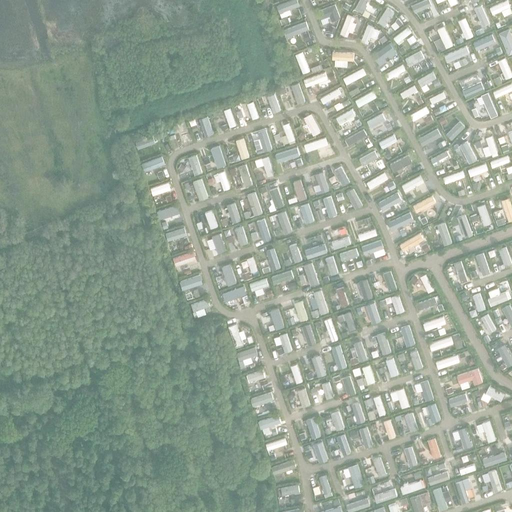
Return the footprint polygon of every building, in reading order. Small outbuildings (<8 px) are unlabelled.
[(298,3),(296,0),(287,0),(280,3),(282,9),(288,6),(289,8),(292,7),(291,5),(298,3)] [(359,12),(365,0),(358,0),(354,8),(359,12)] [(414,10),(429,4),(426,0),(423,0),(412,5),(414,10)] [(493,14),(510,6),(507,0),(506,0),(490,7),(493,14)] [(335,3),(318,10),(321,18),(330,15),(332,21),(341,17),(335,3)] [(489,23),(481,5),(474,8),(479,19),(478,20),(479,24),(481,23),(482,26),(489,23)] [(388,6),(379,20),(384,24),(390,14),(392,16),(395,11),(392,10),(393,9),(388,6)] [(473,35),(465,17),(458,20),(463,32),(462,33),(463,36),(465,35),(466,38),(473,35)] [(305,24),(303,18),(287,24),(289,29),(305,24)] [(346,18),(339,36),(345,38),(351,21),(346,18)] [(367,23),(360,39),(367,42),(374,25),(367,23)] [(408,26),(394,37),(398,42),(412,31),(408,26)] [(453,44),(445,27),(440,30),(445,41),(443,42),(445,46),(447,45),(448,46),(453,44)] [(511,52),(511,34),(509,28),(499,32),(508,54),(511,52)] [(492,34),(474,42),(477,49),(495,40),(492,34)] [(389,43),(377,52),(381,57),(388,51),(390,53),(394,50),(392,48),(393,48),(389,43)] [(448,62),(469,52),(466,45),(444,54),(448,62)] [(420,49),(408,56),(410,61),(414,59),(415,62),(421,59),(419,56),(423,54),(420,49)] [(302,51),(295,54),(303,73),(310,70),(306,60),(307,59),(307,57),(305,58),(302,51)] [(332,59),(354,60),(354,52),(333,51),(332,59)] [(393,63),(401,59),(398,54),(390,59),(393,63)] [(511,75),(511,74),(504,57),(498,60),(503,72),(501,73),(503,78),(505,77),(506,78),(511,75)] [(405,69),(402,64),(385,74),(388,79),(405,69)] [(347,84),(366,73),(363,67),(343,78),(347,84)] [(421,86),(436,77),(433,71),(418,80),(421,86)] [(327,79),(325,72),(304,79),(306,86),(311,84),(312,86),(315,85),(315,83),(327,79)] [(466,97),(484,89),(481,80),(463,88),(466,97)] [(291,86),(297,104),(305,101),(298,83),(291,86)] [(511,89),(511,84),(511,83),(493,91),(496,97),(511,89)] [(417,90),(414,85),(400,92),(403,98),(411,93),(412,95),(414,94),(413,92),(417,90)] [(360,91),(358,86),(349,91),(351,96),(360,91)] [(338,87),(321,98),(324,103),(327,101),(328,102),(332,100),(331,99),(335,96),(336,98),(340,96),(339,94),(341,93),(338,87)] [(372,89),(355,99),(358,105),(376,95),(372,89)] [(443,91),(429,98),(432,103),(440,99),(441,101),(445,99),(444,97),(445,97),(443,91)] [(498,114),(488,91),(481,94),(491,117),(498,114)] [(280,110),(274,93),(267,96),(273,112),(280,110)] [(258,117),(252,103),(247,105),(252,119),(258,117)] [(429,112),(426,106),(410,114),(413,120),(429,112)] [(352,108),(336,117),(340,124),(349,118),(350,120),(354,118),(353,116),(355,115),(352,108)] [(235,126),(229,109),(223,111),(229,128),(235,126)] [(371,127),(385,119),(382,112),(367,120),(371,127)] [(320,132),(310,114),(303,118),(313,136),(320,132)] [(212,134),(207,117),(199,119),(204,136),(212,134)] [(460,120),(446,134),(452,139),(466,125),(460,120)] [(190,142),(184,123),(178,126),(184,144),(190,142)] [(295,143),(288,123),(282,125),(289,145),(295,143)] [(440,132),(437,127),(423,135),(426,140),(440,132)] [(348,145),(367,134),(363,129),(345,139),(348,145)] [(271,149),(265,130),(257,133),(263,152),(271,149)] [(383,148),(397,140),(394,134),(379,142),(383,148)] [(499,151),(493,135),(488,136),(491,146),(489,147),(490,151),(492,151),(493,153),(499,151)] [(152,136),(134,141),(137,149),(155,144),(152,136)] [(248,157),(243,138),(235,141),(241,159),(248,157)] [(324,138),(303,145),(306,152),(327,145),(324,138)] [(462,150),(464,153),(466,154),(467,153),(471,161),(477,158),(469,142),(462,146),(464,149),(462,150)] [(225,165),(218,146),(211,149),(217,168),(225,165)] [(277,162),(299,155),(297,147),(275,154),(277,162)] [(447,150),(432,158),(434,163),(442,159),(444,163),(449,160),(449,159),(452,158),(450,155),(448,153),(450,152),(448,149),(447,150)] [(363,165),(378,156),(375,150),(360,159),(363,165)] [(394,170),(412,161),(408,153),(390,163),(394,170)] [(202,173),(196,155),(188,157),(194,175),(202,173)] [(509,160),(507,155),(493,160),(495,166),(501,163),(502,166),(507,164),(506,161),(509,160)] [(161,156),(141,164),(144,172),(164,164),(161,156)] [(273,175),(267,157),(262,158),(268,177),(273,175)] [(381,169),(385,166),(381,158),(376,161),(379,167),(380,167),(381,169)] [(470,176),(488,169),(485,163),(468,169),(470,176)] [(239,167),(246,187),(253,185),(246,164),(239,167)] [(350,181),(341,166),(334,170),(342,185),(350,181)] [(445,183),(464,176),(462,170),(443,177),(445,183)] [(217,174),(223,191),(229,189),(223,172),(217,174)] [(257,181),(264,178),(263,174),(262,174),(261,172),(256,174),(257,175),(255,176),(257,181)] [(329,190),(323,172),(314,175),(320,193),(329,190)] [(370,188),(388,178),(384,172),(367,182),(370,188)] [(406,191),(424,181),(420,175),(402,184),(406,191)] [(208,197),(201,179),(193,182),(200,200),(208,197)] [(306,198),(300,179),(292,181),(299,200),(306,198)] [(481,182),(475,181),(475,183),(472,182),(473,187),(474,187),(474,188),(479,190),(481,182)] [(168,182),(150,188),(152,195),(170,189),(168,182)] [(284,205),(277,187),(269,190),(275,208),(284,205)] [(362,205),(353,188),(346,192),(355,209),(362,205)] [(262,213),(255,191),(247,194),(254,215),(262,213)] [(386,206),(401,198),(397,192),(383,200),(386,206)] [(417,212),(435,201),(432,195),(413,205),(417,212)] [(337,215),(330,196),(323,199),(329,217),(337,215)] [(511,219),(511,207),(509,197),(501,199),(508,221),(511,219)] [(314,221),(308,203),(299,206),(306,224),(314,221)] [(492,225),(485,203),(479,205),(485,222),(480,223),(482,228),(487,226),(489,229),(492,228),(491,225),(492,225)] [(240,220),(235,205),(230,207),(234,222),(240,220)] [(217,226),(211,210),(205,212),(211,228),(217,226)] [(292,231),(285,211),(277,214),(284,233),(292,231)] [(398,226),(413,219),(410,212),(394,219),(398,226)] [(504,217),(496,220),(498,225),(506,223),(504,217)] [(270,238),(264,218),(256,221),(263,241),(270,238)] [(473,234),(467,219),(462,221),(468,236),(473,234)] [(451,242),(445,221),(437,224),(444,244),(451,242)] [(247,244),(242,226),(234,229),(239,246),(247,244)] [(168,240),(187,234),(185,227),(166,233),(168,240)] [(360,241),(376,235),(374,229),(358,235),(360,241)] [(256,231),(250,233),(252,239),(258,237),(256,231)] [(420,232),(400,244),(404,250),(423,239),(420,232)] [(225,252),(219,234),(211,236),(217,254),(225,252)] [(333,249),(350,243),(348,236),(331,242),(333,249)] [(383,249),(380,240),(361,246),(364,255),(383,249)] [(425,252),(430,249),(426,241),(420,244),(425,252)] [(301,259),(296,243),(289,245),(295,262),(301,259)] [(307,259),(327,252),(324,243),(304,250),(307,259)] [(280,268),(273,248),(265,251),(272,271),(280,268)] [(342,261),(358,255),(356,248),(339,254),(342,261)] [(175,265),(196,259),(193,251),(173,257),(175,265)] [(511,263),(511,262),(507,251),(502,253),(507,265),(511,263)] [(489,269),(483,252),(477,254),(481,264),(479,265),(480,268),(482,267),(483,271),(489,269)] [(338,272),(332,256),(325,258),(331,274),(338,272)] [(257,271),(252,257),(246,259),(251,273),(257,271)] [(466,277),(461,260),(455,262),(458,269),(455,270),(458,280),(466,277)] [(318,283),(311,263),(303,265),(310,286),(318,283)] [(236,283),(230,265),(221,267),(227,286),(236,283)] [(293,278),(290,270),(271,277),(273,285),(293,278)] [(396,289),(390,271),(383,274),(389,292),(396,289)] [(244,281),(252,278),(250,275),(249,275),(248,272),(242,274),(244,281)] [(434,289),(426,273),(420,276),(428,292),(434,289)] [(184,289),(202,282),(200,274),(181,281),(184,289)] [(268,287),(265,279),(249,284),(251,292),(268,287)] [(372,298),(366,279),(358,282),(364,300),(372,298)] [(223,302),(246,294),(243,286),(221,293),(223,302)] [(348,305),(343,287),(335,289),(341,307),(348,305)] [(328,312),(321,291),(313,294),(321,314),(328,312)] [(491,306),(509,298),(506,291),(488,298),(491,306)] [(485,308),(480,295),(475,297),(476,300),(472,302),(473,305),(474,305),(477,311),(480,310),(479,310),(485,308)] [(403,312),(398,296),(391,298),(396,314),(403,312)] [(194,310),(210,304),(207,297),(191,303),(194,310)] [(418,309),(432,304),(430,298),(416,303),(418,309)] [(308,319),(301,300),(294,303),(300,321),(308,319)] [(374,303),(365,306),(372,325),(380,322),(374,303)] [(284,328),(278,308),(269,311),(275,331),(284,328)] [(350,311),(343,314),(337,316),(339,322),(346,320),(349,332),(356,329),(350,311)] [(496,329),(488,314),(481,317),(489,332),(496,329)] [(426,330),(446,323),(443,316),(423,323),(426,330)] [(331,319),(324,321),(331,342),(338,340),(331,319)] [(244,342),(237,321),(230,324),(237,345),(244,342)] [(316,343),(309,324),(301,327),(308,346),(316,343)] [(415,343),(409,325),(400,328),(406,346),(415,343)] [(391,352),(385,333),(376,336),(382,355),(391,352)] [(292,351),(287,334),(278,336),(284,354),(292,351)] [(433,348),(449,342),(447,337),(431,342),(433,348)] [(368,360),(361,341),(353,344),(360,363),(368,360)] [(511,359),(511,357),(505,344),(499,347),(505,356),(503,357),(505,362),(507,360),(508,361),(511,359)] [(346,367),(339,345),(331,348),(338,369),(346,367)] [(257,352),(255,346),(240,352),(242,357),(257,352)] [(422,368),(417,351),(410,354),(415,370),(422,368)] [(438,368),(459,361),(457,354),(436,361),(438,368)] [(326,375),(319,355),(311,358),(318,378),(326,375)] [(398,375),(392,359),(385,361),(391,377),(398,375)] [(296,384),(302,382),(296,365),(290,367),(296,384)] [(374,382),(369,365),(362,367),(367,385),(374,382)] [(460,383),(473,378),(474,384),(482,381),(478,368),(457,375),(460,383)] [(265,376),(263,369),(247,374),(250,382),(265,376)] [(355,394),(349,376),(342,379),(348,397),(355,394)] [(433,399),(427,381),(420,383),(425,402),(433,399)] [(328,382),(322,384),(326,399),(333,397),(328,382)] [(486,392),(501,400),(504,394),(489,386),(486,392)] [(297,391),(302,408),(310,405),(304,388),(297,391)] [(408,407),(403,389),(396,391),(390,393),(393,402),(399,400),(402,409),(408,407)] [(271,391),(251,398),(253,406),(274,399),(271,391)] [(465,399),(464,394),(449,399),(450,404),(460,401),(460,403),(465,402),(464,399),(465,399)] [(385,414),(379,396),(373,398),(379,416),(385,414)] [(365,421),(359,402),(351,404),(357,424),(365,421)] [(440,420),(435,404),(426,406),(430,418),(425,420),(427,427),(432,425),(432,423),(440,420)] [(344,428),(338,411),(330,414),(336,431),(344,428)] [(418,430),(412,413),(404,415),(410,432),(418,430)] [(261,428),(281,421),(278,414),(259,420),(261,428)] [(320,436),(314,417),(306,420),(312,439),(320,436)] [(395,436),(389,419),(383,422),(389,439),(395,436)] [(495,439),(489,420),(482,422),(488,441),(495,439)] [(460,430),(463,439),(461,440),(462,443),(464,443),(466,449),(472,447),(466,428),(460,430)] [(372,444),(368,433),(362,435),(366,446),(372,444)] [(350,453),(344,434),(336,437),(342,456),(350,453)] [(268,449),(287,443),(285,437),(266,443),(268,449)] [(440,455),(435,438),(428,440),(433,457),(440,455)] [(327,460),(321,442),(313,445),(319,463),(327,460)] [(417,463),(412,446),(406,448),(411,464),(417,463)] [(485,466),(503,460),(502,454),(483,460),(485,466)] [(386,473),(381,456),(373,459),(379,476),(386,473)] [(274,474),(296,466),(294,458),(271,466),(274,474)] [(461,474),(476,469),(474,463),(459,468),(461,474)] [(361,476),(357,464),(351,465),(355,478),(361,476)] [(488,471),(495,491),(502,489),(495,469),(488,471)] [(433,483),(449,478),(448,472),(431,477),(433,483)] [(329,487),(326,474),(320,476),(324,489),(329,487)] [(456,482),(463,501),(470,499),(464,480),(456,482)] [(407,492),(425,486),(423,481),(406,486),(407,492)] [(283,494),(300,491),(298,484),(281,487),(283,494)] [(395,487),(374,495),(376,502),(397,494),(395,487)] [(433,489),(440,509),(447,507),(440,487),(433,489)] [(326,497),(333,494),(331,488),(323,490),(326,497)] [(425,511),(419,494),(410,497),(415,511),(425,511)] [(349,511),(371,504),(369,497),(346,504),(349,511)] [(389,504),(391,511),(399,511),(396,502),(389,504)]
